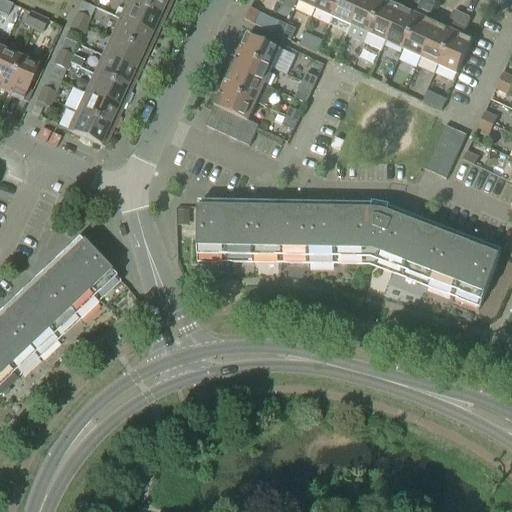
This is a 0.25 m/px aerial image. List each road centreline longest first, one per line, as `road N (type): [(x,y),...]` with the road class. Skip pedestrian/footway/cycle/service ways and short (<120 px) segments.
road 1 (tertiary): [(421,391),(267,359),(190,366)]
road 2 (tertiary): [(190,366),(144,383),(87,425),(37,511)]
road 3 (residential): [(133,195),(221,0)]
road 4 (residential): [(190,366),(133,195)]
